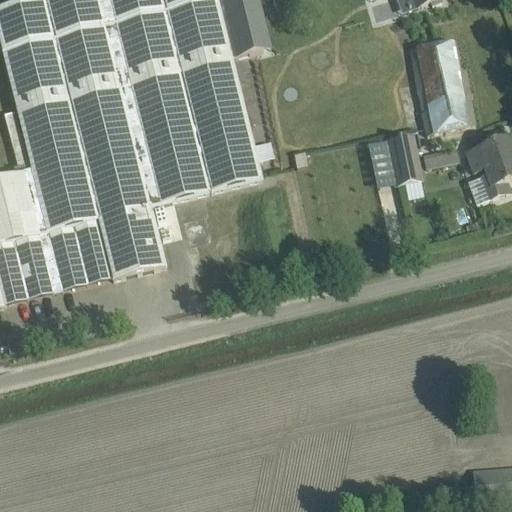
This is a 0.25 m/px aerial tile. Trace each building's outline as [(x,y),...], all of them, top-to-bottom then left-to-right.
[(0,45),(2,55),(0,55),(0,313),(4,313),(3,308),(112,281),(113,285),(166,272),(151,212),(262,185),(216,0),(61,0),(0,15),(0,45)] [(249,0),(239,0),(218,6),(221,19),(232,63),(263,55),(249,0)] [(370,0),(372,4),(381,0),(413,0),(417,11),(448,0),(370,0)] [(455,46),(436,50),(410,54),(424,138),(475,130),(466,74),(460,75),(455,46)] [(414,140),(387,146),(396,191),(424,185),(414,140)] [(511,183),(511,156),(507,143),(467,158),(474,177),(485,173),(488,179),(482,181),(491,205),(511,197),(507,186),(511,183)] [(456,154),(427,160),(430,171),(458,165),(456,154)] [(18,344),(8,346),(10,362),(20,360),(18,344)] [(477,508),(511,505),(511,473),(474,476),(477,508)]
